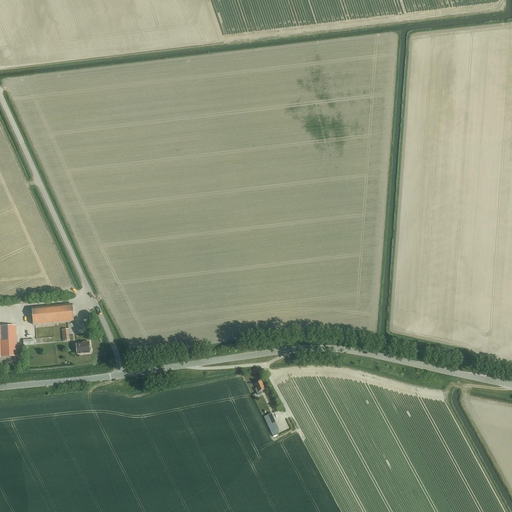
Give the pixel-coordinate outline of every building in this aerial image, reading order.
[(31,308),(33,325),(73,321),(72,305),(31,308)] [(17,356),(16,326),(1,326),(2,357),(17,356)] [(76,344),(77,354),(90,353),(89,342),(76,344)] [(257,389),(255,390),(258,395),(262,394),(261,392),(265,390),(261,382),(254,384),(257,389)] [(280,407),(274,410),(280,421),(283,419),(286,426),(290,424),(283,409),(282,410),(280,407)] [(264,417),(271,433),(278,430),(271,414),(264,417)]
